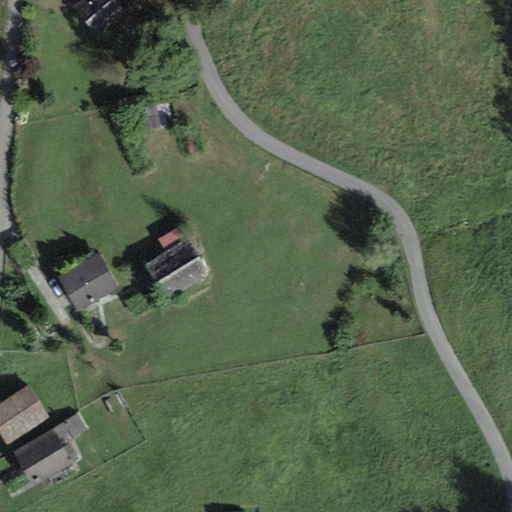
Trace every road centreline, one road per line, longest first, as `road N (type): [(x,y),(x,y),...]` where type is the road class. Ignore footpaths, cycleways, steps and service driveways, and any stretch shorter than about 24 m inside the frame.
road 1 (unclassified): [(178,0),(206,67),(246,129),(372,193),(399,220),(433,329),(511,488)]
road 2 (unclassified): [(0,192),(14,0)]
